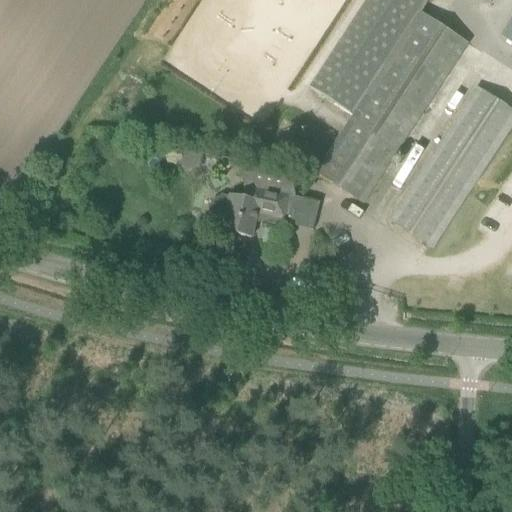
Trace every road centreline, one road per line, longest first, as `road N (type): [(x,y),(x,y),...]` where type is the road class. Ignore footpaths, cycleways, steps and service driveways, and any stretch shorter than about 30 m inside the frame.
road 1 (tertiary): [(470,346),(164,299),(0,249)]
road 2 (unclassified): [(461,511),(470,346)]
